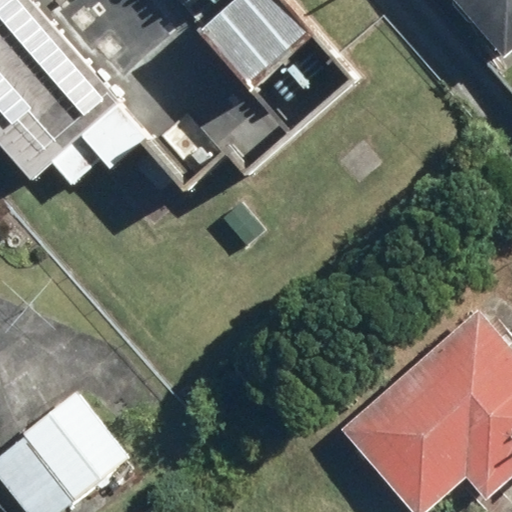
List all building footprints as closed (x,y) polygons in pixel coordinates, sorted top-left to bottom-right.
[(0,0),(0,146),(32,182),(52,165),(72,187),(101,162),(110,172),(145,142),(149,138),(119,105),(122,102),(31,0),(0,0)] [(280,0),(230,0),(197,31),(252,90),(311,34),(280,0)] [(511,0),(458,0),(511,57),(511,0)] [(511,336),(486,307),(349,427),(424,511),(426,511),(475,470),(491,489),(511,470),(511,336)] [(64,511),(135,456),(81,390),(0,455),(0,470),(33,511),(64,511)]
